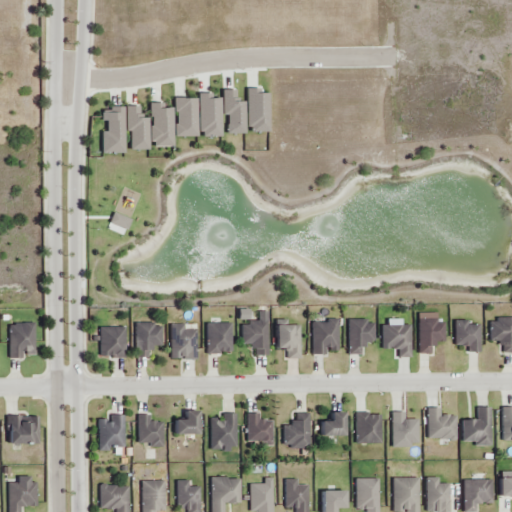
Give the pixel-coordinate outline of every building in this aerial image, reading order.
[(246,89),(246,133),(267,133),(267,95),(258,95),(258,89),(246,89)] [(221,92),(220,118),(226,118),(226,133),(243,134),(244,103),(233,103),(233,93),(221,92)] [(196,95),(196,139),(220,139),(219,100),(209,100),(209,95),(196,95)] [(174,101),(174,139),(196,139),(196,101),(174,101)] [(149,105),(148,118),(152,118),(152,147),(171,148),(172,108),(161,108),(161,105),(149,105)] [(102,113),(102,123),(106,123),(106,134),(99,134),(100,154),(123,153),(122,107),(111,107),(111,113),(102,113)] [(125,109),(126,134),(127,133),(128,150),(145,149),(144,118),(138,119),(138,108),(125,109)] [(452,321),(452,350),(477,350),(478,322),(452,321)] [(417,322),(416,351),(442,351),(442,323),(417,322)] [(511,323),(488,323),(488,351),(511,351),(511,323)] [(241,324),(241,352),(266,353),(267,324),(241,324)] [(312,324),(311,352),(337,352),(337,324),(312,324)] [(277,325),(276,353),(302,354),(302,325),(277,325)] [(346,325),(345,354),(371,354),(371,326),(346,325)] [(381,325),(380,354),(406,354),(406,326),(381,325)] [(205,326),(205,354),(230,354),(231,326),(205,326)] [(132,327),(131,355),(157,355),(157,327),(132,327)] [(97,328),(97,357),(122,357),(123,329),(97,328)] [(170,328),(169,356),(195,356),(195,328),(170,328)] [(5,330),(4,358),(30,358),(30,330),(5,330)] [(463,419),(464,443),(490,443),(489,411),(476,411),(476,419),(463,419)] [(175,412),(175,441),(200,441),(201,413),(175,412)] [(511,412),(500,412),(500,440),(511,440),(511,412)] [(321,413),(320,441),(346,441),(346,413),(321,413)] [(426,413),(425,441),(451,441),(451,413),(426,413)] [(206,423),(206,447),(232,447),(231,414),(218,414),(218,423),(206,423)] [(241,414),(241,442),(266,443),(267,415),(241,414)] [(281,423),(281,447),(307,447),(307,414),(293,414),(293,423),(281,423)] [(8,415),(8,443),(33,444),(34,416),(8,415)] [(352,415),(352,443),(377,444),(378,416),(352,415)] [(97,425),(97,449),(123,449),(123,416),(109,416),(109,425),(97,425)] [(390,416),(390,445),(415,445),(416,417),(390,416)] [(134,419),(133,447),(159,448),(159,419),(134,419)] [(208,475),(208,511),(221,511),(221,501),(237,501),(237,475),(208,475)] [(511,477),(500,477),(499,497),(511,497),(511,477)] [(5,478),(5,511),(17,511),(17,504),(34,504),(33,478),(5,478)] [(391,479),(391,511),(415,511),(415,478),(391,479)] [(423,480),(423,511),(447,511),(447,479),(423,480)] [(245,480),(246,506),(254,506),(254,511),(269,511),(269,483),(259,483),(259,480),(245,480)] [(281,481),(281,506),(290,506),(290,511),(304,511),(304,484),(294,484),(294,480),(281,481)] [(355,480),(355,511),(378,511),(378,480),(355,480)] [(171,482),(172,508),(180,508),(180,511),(195,511),(195,485),(185,485),(184,482),(171,482)] [(462,482),(461,510),(487,510),(487,482),(462,482)] [(99,484),(100,510),(108,509),(108,511),(123,511),(123,487),(113,487),(112,483),(99,484)] [(138,484),(138,511),(162,511),(162,484),(138,484)] [(317,492),(317,511),(333,511),(333,508),(345,508),(345,491),(317,492)]
